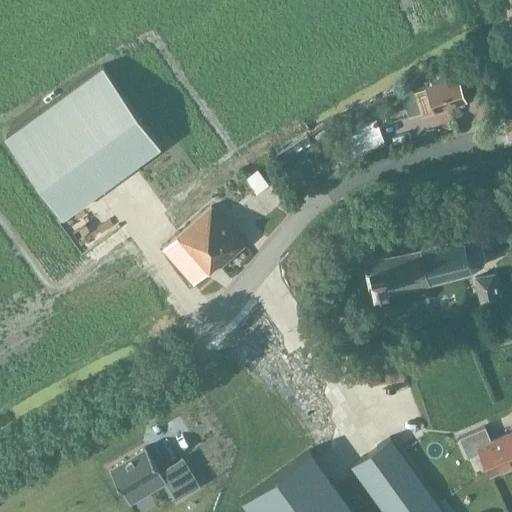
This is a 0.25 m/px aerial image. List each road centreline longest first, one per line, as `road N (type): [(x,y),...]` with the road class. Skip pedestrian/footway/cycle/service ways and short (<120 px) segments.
road 1 (tertiary): [(0,455),(180,351),(309,205),(356,177),(511,132)]
road 2 (unknown): [(225,308),(227,391),(211,457)]
